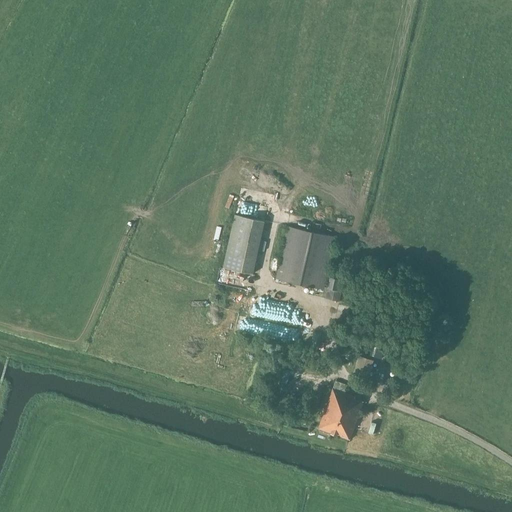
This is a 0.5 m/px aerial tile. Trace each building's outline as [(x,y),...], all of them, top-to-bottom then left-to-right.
[(265,222),(236,216),(228,254),(225,267),(253,274),(256,261),(265,222)] [(326,299),(340,302),(346,270),(333,268),(331,273),(328,273),(336,237),(288,227),(277,280),(327,291),(326,299)] [(373,346),(370,355),(381,359),(384,349),(373,346)] [(359,355),(353,373),(367,378),(373,360),(359,355)] [(290,371),(285,370),(281,383),(286,385),(290,371)] [(336,381),(333,389),(319,429),(349,440),(363,402),(362,402),(355,399),(355,397),(345,394),(348,386),(336,381)]
